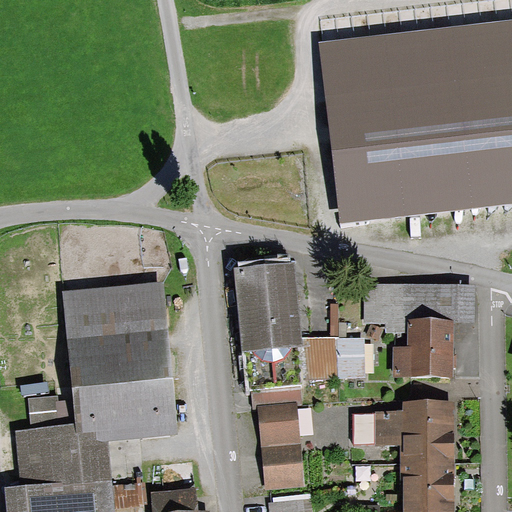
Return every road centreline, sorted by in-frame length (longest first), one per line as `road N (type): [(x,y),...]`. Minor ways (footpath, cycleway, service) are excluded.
road 1 (residential): [(208,227),(495,278)]
road 2 (residential): [(234,511),(208,227)]
road 3 (residential): [(495,278),(493,511)]
road 4 (residential): [(208,227),(164,0)]
road 5 (residential): [(0,219),(133,214),(208,227)]
road 6 (unknown): [(329,246),(316,109)]
